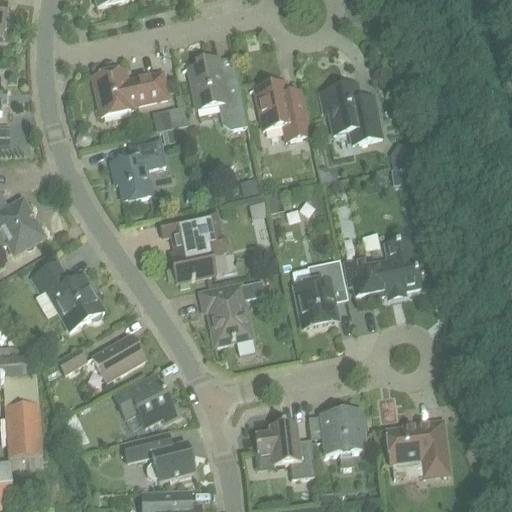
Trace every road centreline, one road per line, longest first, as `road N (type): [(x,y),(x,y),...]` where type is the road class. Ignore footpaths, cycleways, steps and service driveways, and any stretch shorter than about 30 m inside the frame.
road 1 (residential): [(212,407),(193,359),(105,241),(72,181),(55,138),(44,63)]
road 2 (residential): [(272,19),(44,63)]
road 3 (residential): [(383,364),(212,407)]
road 4 (residential): [(383,364),(390,379),(407,385),(424,378),(431,361),(416,339),(397,340),(385,353)]
